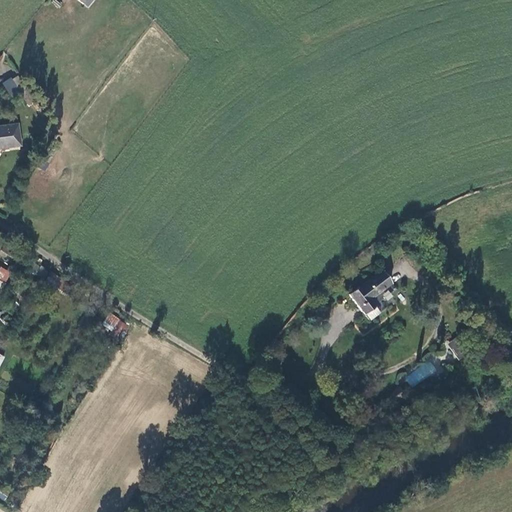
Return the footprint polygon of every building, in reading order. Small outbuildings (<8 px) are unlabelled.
[(20,90),(11,77),(2,82),(11,96),(20,90)] [(18,129),(0,131),(0,151),(21,149),(18,129)] [(399,234),(388,242),(393,249),(404,241),(399,234)] [(5,246),(0,253),(22,269),(27,262),(5,246)] [(44,274),(27,262),(22,269),(39,281),(44,274)] [(0,266),(0,278),(7,281),(11,271),(0,266)] [(391,286),(381,272),(348,296),(363,317),(374,310),(369,302),(391,286)] [(111,312),(101,324),(118,338),(128,326),(111,312)] [(458,335),(447,345),(459,360),(471,350),(458,335)] [(412,388),(436,370),(429,360),(405,379),(412,388)] [(391,398),(395,404),(406,396),(402,390),(391,398)]
